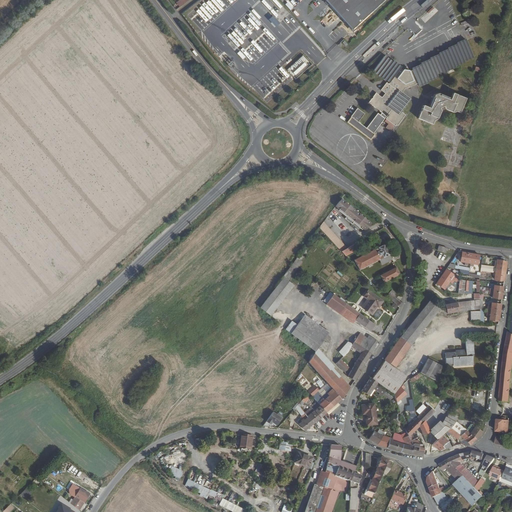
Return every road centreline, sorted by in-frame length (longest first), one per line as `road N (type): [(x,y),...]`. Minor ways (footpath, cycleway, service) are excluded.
road 1 (secondary): [(227,181),(0,378)]
road 2 (unclassified): [(93,511),(146,450),(199,426),(350,436)]
road 3 (secondary): [(299,136),(304,116),(339,79),(429,0)]
road 4 (residential): [(412,264),(408,305),(355,389),(350,436)]
road 5 (secondary): [(415,0),(280,121)]
road 6 (residential): [(511,277),(486,443)]
road 7 (tertiary): [(239,100),(154,0)]
